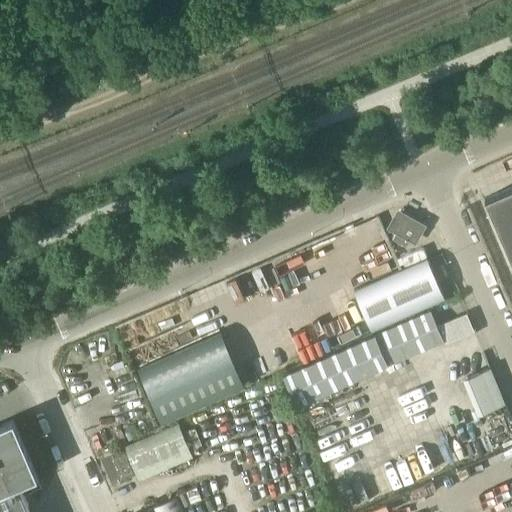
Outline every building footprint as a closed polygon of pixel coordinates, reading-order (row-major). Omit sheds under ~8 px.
[(511,187),(485,199),(511,261),(511,187)] [(393,239),(406,246),(410,239),(411,240),(417,229),(396,218),(390,228),(397,232),(393,239)] [(374,329),(445,298),(427,257),(356,288),(374,329)] [(438,326),(431,310),(283,375),(296,405),(445,340),(446,342),(474,330),(466,313),(438,326)] [(138,366),(162,421),(245,386),(221,330),(138,366)] [(41,486),(37,477),(38,476),(13,419),(0,425),(0,511),(32,511),(24,494),(41,486)] [(139,479),(194,456),(179,423),(125,446),(127,450),(136,473),(139,479)] [(113,483),(125,478),(136,473),(127,450),(103,461),(113,483)] [(154,511),(185,511),(178,495),(152,506),(154,511)]
